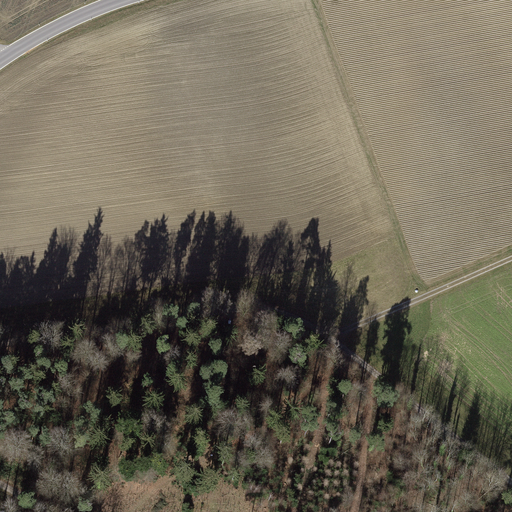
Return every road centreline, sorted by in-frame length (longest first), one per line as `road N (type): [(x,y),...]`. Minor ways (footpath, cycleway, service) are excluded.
road 1 (track): [(0,329),(218,298),(272,304),(338,333),(511,476)]
road 2 (track): [(511,258),(338,333)]
road 3 (tertiary): [(120,0),(0,56)]
